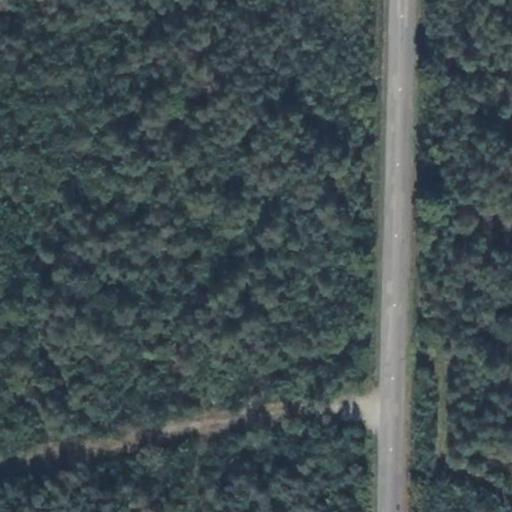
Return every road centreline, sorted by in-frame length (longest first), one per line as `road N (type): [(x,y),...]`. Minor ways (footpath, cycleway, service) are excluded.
road 1 (tertiary): [(402,0),(389,511)]
road 2 (track): [(392,409),(162,431),(0,466)]
